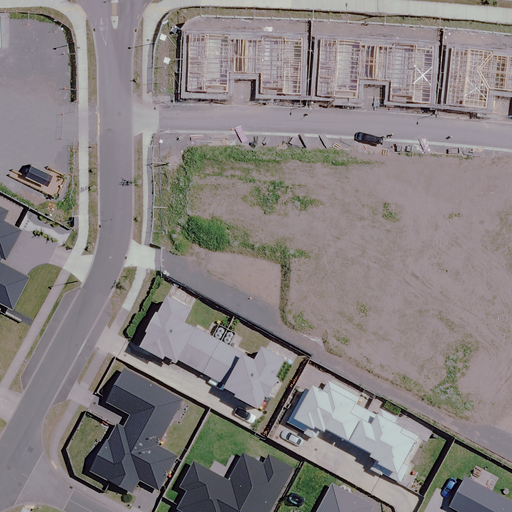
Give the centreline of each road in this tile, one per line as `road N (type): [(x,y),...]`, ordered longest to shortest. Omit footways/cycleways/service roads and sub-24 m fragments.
road 1 (residential): [(5,465),(113,249),(112,0)]
road 2 (unknown): [(397,511),(404,496),(313,432)]
